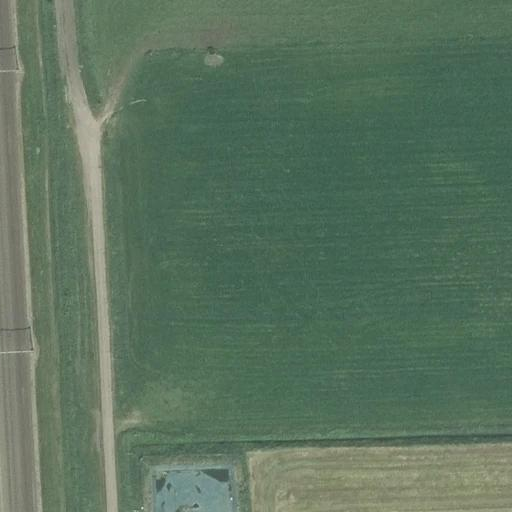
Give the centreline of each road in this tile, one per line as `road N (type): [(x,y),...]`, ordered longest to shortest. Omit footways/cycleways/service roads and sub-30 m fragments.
road 1 (unclassified): [(112,511),(92,146)]
road 2 (track): [(61,0),(64,53),(92,146)]
